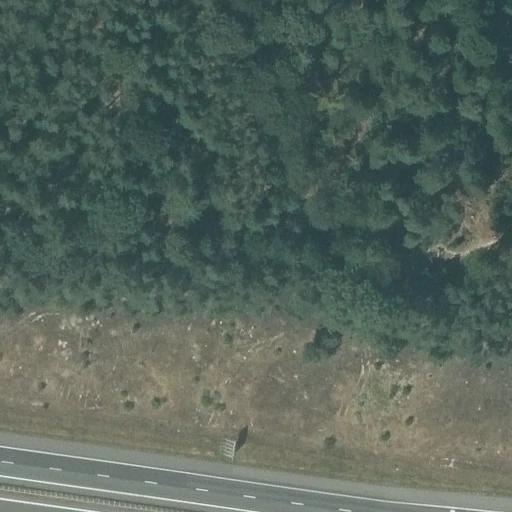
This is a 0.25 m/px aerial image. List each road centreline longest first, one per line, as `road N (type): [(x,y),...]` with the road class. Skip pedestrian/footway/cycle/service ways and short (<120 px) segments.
road 1 (track): [(256,0),(336,237),(349,253),(381,268),(409,268),(511,239)]
road 2 (motorway): [(340,511),(0,462)]
